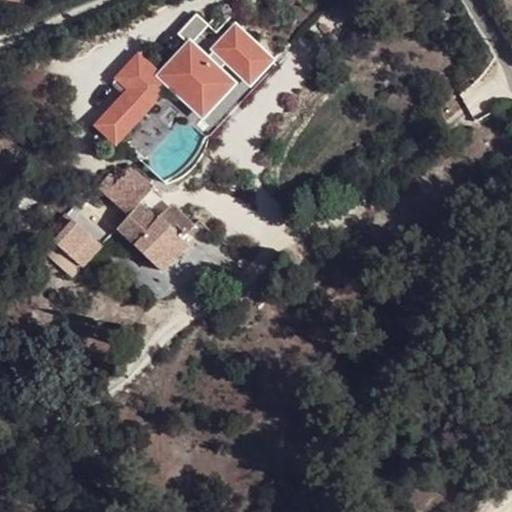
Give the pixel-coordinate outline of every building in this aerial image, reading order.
[(118,143),(171,85),(206,117),(220,102),(228,109),(240,96),(239,95),(277,54),(250,29),(258,21),(243,7),(207,47),(192,33),(160,68),(138,48),(113,76),(124,87),(93,121),(118,143)] [(132,167),(119,181),(125,188),(114,199),(130,215),(142,202),(145,204),(160,189),(150,180),(148,181),(132,167)] [(119,181),(113,174),(101,184),(114,199),(125,188),(119,181)] [(168,207),(159,216),(145,204),(142,202),(130,215),(117,228),(162,271),(188,245),(182,239),(190,230),(188,227),(192,222),(180,210),(168,207)] [(83,267),(102,246),(66,213),(48,234),(53,239),(45,249),(67,271),(77,261),(83,267)]
